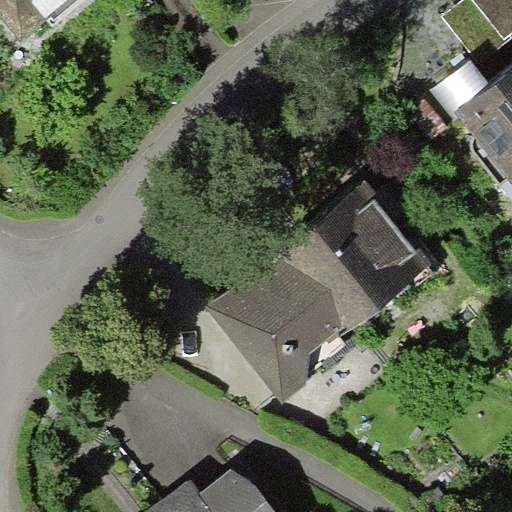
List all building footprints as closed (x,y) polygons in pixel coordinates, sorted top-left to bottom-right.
[(71,0),(0,0),(0,14),(22,41),(71,0)] [(505,38),(475,0),(462,0),(443,16),(479,62),(511,38),(509,35),(505,38)] [(511,0),(475,0),(505,38),(509,35),(511,32),(511,0)] [(456,120),(460,117),(455,112),(489,82),(470,60),(430,90),(456,120)] [(511,64),(489,82),(455,112),(460,117),(511,183),(511,64)] [(366,179),(206,305),(283,403),(307,385),(311,352),(325,341),(329,343),(380,311),(432,262),(421,248),(417,251),(378,200),(382,197),(366,179)] [(146,511),(276,511),(235,464),(201,492),(188,479),(146,511)]
